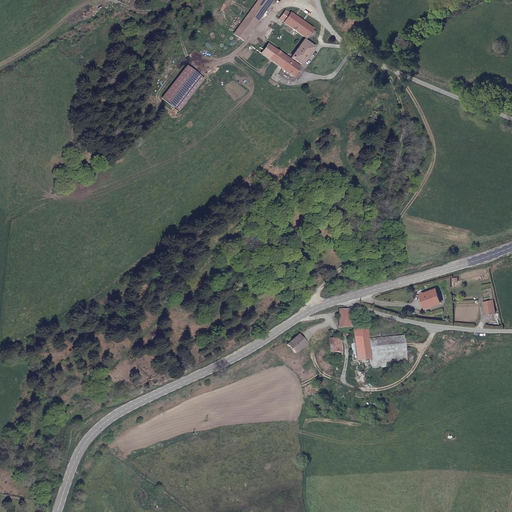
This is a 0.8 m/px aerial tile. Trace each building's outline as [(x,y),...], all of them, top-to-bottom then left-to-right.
[(257,21),(272,0),(271,0),(258,0),(247,14),(257,21)] [(287,10),(286,11),(281,19),(285,22),(284,23),(305,39),(313,29),(292,13),(291,13),(287,10)] [(257,21),(247,14),(233,34),(242,41),(257,21)] [(291,59),(295,62),(295,61),(302,66),(314,49),(304,41),(291,59)] [(294,63),(295,62),(291,59),(291,60),(269,44),(264,50),(261,48),(258,51),(265,56),(293,77),(300,68),(294,63)] [(201,80),(184,66),(159,97),(176,111),(201,80)] [(436,290),(421,294),(425,307),(439,303),(436,290)] [(495,312),(493,300),(482,302),(485,314),(495,312)] [(404,337),(368,338),(367,326),(352,327),(352,310),(349,309),(344,310),(338,310),(338,329),(350,327),(350,329),(352,329),(353,338),(350,339),(351,344),(354,344),(355,352),(350,352),(351,361),(360,360),(364,360),(369,359),(370,364),(372,364),(372,368),(406,365),(404,337)] [(332,331),(328,331),(330,352),(341,353),(341,338),(333,338),(332,331)] [(297,338),(286,348),(294,356),(305,346),(297,338)]
